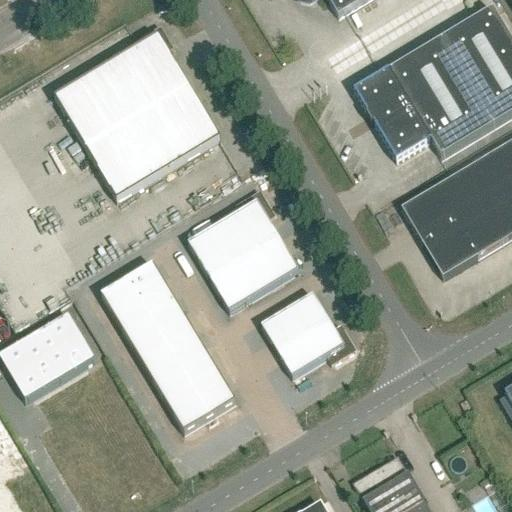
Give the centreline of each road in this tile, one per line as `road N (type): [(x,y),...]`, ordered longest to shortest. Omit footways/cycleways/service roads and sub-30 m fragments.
road 1 (unknown): [(268,399),(165,258),(130,262),(91,288),(94,316),(169,445),(190,450),(225,431)]
road 2 (unclassified): [(428,376),(201,0)]
road 3 (unclassified): [(203,511),(428,376)]
road 4 (unknown): [(265,106),(437,0)]
road 5 (unknown): [(398,394),(466,511)]
